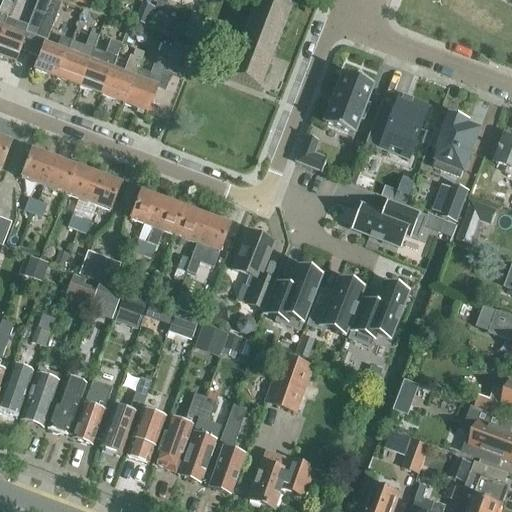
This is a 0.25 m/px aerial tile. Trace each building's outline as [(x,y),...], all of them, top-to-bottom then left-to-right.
[(50,0),(44,16),(36,38),(47,42),(62,3),(55,0),(50,0)] [(159,0),(158,4),(156,9),(165,12),(170,0),(159,0)] [(257,0),(229,76),(261,89),(295,1),(293,0),(257,0)] [(2,2),(0,7),(0,16),(6,19),(11,5),(6,3),(2,2)] [(155,9),(142,5),(135,23),(147,27),(155,9)] [(25,38),(20,52),(29,55),(36,38),(44,16),(33,12),(26,28),(23,37),(25,38)] [(6,20),(0,35),(0,59),(14,65),(20,52),(25,38),(23,37),(26,28),(6,20)] [(187,28),(184,38),(197,43),(200,33),(187,28)] [(90,35),(85,48),(93,52),(94,51),(98,38),(90,35)] [(36,38),(29,55),(38,59),(33,72),(56,81),(71,43),(60,39),(56,50),(45,46),(47,42),(36,38)] [(111,42),(106,55),(108,56),(116,59),(121,46),(111,42)] [(71,43),(56,81),(79,90),(93,52),(85,48),(71,43)] [(138,70),(124,107),(147,116),(157,89),(165,92),(171,76),(182,81),(192,53),(173,45),(166,64),(158,60),(155,67),(153,66),(150,75),(138,70)] [(93,52),(79,90),(101,98),(112,71),(116,59),(106,55),(94,51),(93,52)] [(129,57),(127,64),(138,69),(144,55),(135,52),(132,58),(129,57)] [(112,71),(101,98),(124,107),(138,70),(138,69),(127,64),(123,75),(112,71)] [(372,87),(342,76),(323,126),(353,138),(359,121),(363,122),(369,106),(366,105),(372,87)] [(406,163),(407,163),(428,109),(412,103),(412,102),(411,101),(411,102),(403,100),(403,99),(402,98),(401,99),(398,98),(394,108),(381,103),(364,147),(366,147),(386,155),(388,156),(392,146),(410,153),(406,163)] [(468,123),(452,117),(445,135),(439,151),(435,162),(436,162),(433,170),(461,180),(463,173),(464,173),(480,133),(467,128),(468,123)] [(445,135),(434,131),(428,147),(439,151),(445,135)] [(318,143),(305,138),(295,164),(321,174),(326,161),(313,156),(318,143)] [(12,144),(0,139),(0,171),(1,172),(12,144)] [(511,141),(507,139),(497,164),(508,168),(506,175),(511,176),(511,141)] [(495,142),(491,154),(498,157),(502,145),(495,142)] [(22,180),(44,189),(55,161),(32,152),(22,180)] [(44,189),(66,197),(77,169),(55,161),(44,189)] [(66,197),(87,205),(98,178),(77,169),(66,197)] [(366,178),(358,175),(353,187),(362,190),(366,178)] [(120,186),(98,178),(87,205),(110,214),(120,186)] [(384,188),(381,198),(405,207),(414,183),(402,179),(397,193),(384,188)] [(468,194),(453,189),(442,219),(457,224),(468,194)] [(134,254),(143,257),(164,202),(141,193),(130,222),(145,227),(134,254)] [(34,215),(38,203),(30,200),(26,212),(34,215)] [(174,239),(185,210),(164,202),(143,257),(152,260),(157,248),(158,248),(163,234),(174,239)] [(38,203),(34,215),(43,219),(48,207),(38,203)] [(357,212),(351,226),(355,228),(353,232),(398,249),(403,236),(417,242),(425,220),(388,205),(383,217),(362,209),(360,213),(357,212)] [(174,239),(196,247),(207,219),(185,210),(174,239)] [(77,232),(82,220),(74,217),(69,229),(77,232)] [(213,270),(229,228),(207,219),(196,247),(191,261),(186,273),(197,277),(202,265),(213,270)] [(0,220),(0,246),(2,247),(11,224),(0,220)] [(82,220),(77,232),(86,235),(91,223),(82,220)] [(465,223),(458,242),(470,247),(477,227),(465,223)] [(259,278),(272,244),(248,234),(233,273),(248,279),(244,288),(253,292),(247,307),(263,313),(274,284),(259,278)] [(367,243),(364,249),(376,254),(379,248),(367,243)] [(58,252),(53,265),(63,269),(68,256),(58,252)] [(90,280),(98,258),(88,254),(80,276),(90,280)] [(181,257),(176,269),(186,273),(191,261),(181,257)] [(47,264),(30,258),(24,278),(41,283),(47,264)] [(98,258),(90,280),(100,284),(109,262),(98,258)] [(501,261),(499,267),(510,271),(511,265),(501,261)] [(109,262),(100,284),(111,288),(119,266),(109,262)] [(317,273),(302,267),(300,271),(296,269),(288,291),(276,286),(265,315),(277,319),(275,324),(298,332),(319,278),(315,277),(317,273)] [(87,281),(72,275),(64,298),(90,306),(91,302),(93,303),(97,291),(85,287),(87,281)] [(359,286),(344,280),(342,284),(338,282),(330,303),(318,299),(307,327),(321,333),(323,328),(344,336),(361,291),(357,290),(359,286)] [(404,290),(389,284),(387,288),(383,287),(375,308),(363,303),(348,341),(370,349),(376,335),(389,340),(406,296),(402,294),(404,290)] [(97,291),(93,303),(115,311),(122,294),(99,285),(97,291)] [(124,296),(119,310),(142,318),(147,305),(124,296)] [(477,328),(491,334),(490,335),(501,339),(501,338),(511,343),(511,319),(498,314),(483,308),(477,328)] [(173,316),(168,333),(191,342),(197,323),(173,316)] [(238,321),(236,327),(239,335),(245,337),(253,334),(256,327),(252,320),(246,317),(238,321)] [(2,323),(0,328),(0,394),(7,375),(0,372),(0,362),(1,363),(14,326),(2,323)] [(31,344),(44,348),(49,333),(36,328),(31,344)] [(227,336),(222,350),(236,355),(241,340),(227,336)] [(297,348),(294,356),(307,361),(310,353),(297,348)] [(307,370),(277,360),(262,407),(292,416),(307,370)] [(370,368),(365,379),(377,384),(381,372),(370,368)] [(33,377),(23,374),(11,369),(0,401),(0,415),(17,422),(33,377)] [(62,379),(39,371),(21,423),(44,431),(62,379)] [(142,411),(150,383),(140,379),(129,412),(114,407),(98,450),(121,457),(135,416),(138,416),(140,410),(142,411)] [(66,380),(60,396),(48,433),(52,434),(52,436),(58,438),(60,437),(68,440),(86,388),(66,380)] [(92,383),(72,440),(92,447),(112,390),(92,383)] [(480,397),(477,407),(502,417),(506,406),(511,408),(511,383),(511,384),(508,395),(497,391),(493,402),(480,397)] [(193,430),(204,402),(195,399),(187,420),(185,420),(183,426),(170,421),(153,470),(175,477),(192,429),(193,430)] [(215,405),(204,402),(193,430),(195,430),(178,478),(201,486),(215,446),(214,445),(220,428),(208,424),(215,405)] [(209,489),(231,497),(244,460),(232,455),(246,413),(232,408),(218,451),(221,452),(209,489)] [(511,424),(471,409),(463,432),(469,434),(461,454),(497,468),(499,460),(511,465),(511,437),(507,436),(511,424)] [(138,416),(139,417),(126,457),(148,465),(165,419),(142,411),(140,410),(138,416)] [(427,449),(411,444),(401,470),(416,476),(427,449)] [(248,503),(273,511),(280,490),(304,498),(313,471),(283,461),(281,465),(263,458),(248,503)] [(472,465),(457,460),(450,479),(465,484),(472,465)] [(500,511),(508,491),(506,489),(510,478),(475,465),(457,511),(500,511)] [(393,511),(400,495),(378,486),(371,504),(369,503),(366,510),(368,510),(367,511),(393,511)] [(413,511),(445,511),(447,508),(424,499),(422,504),(417,502),(413,511)]
